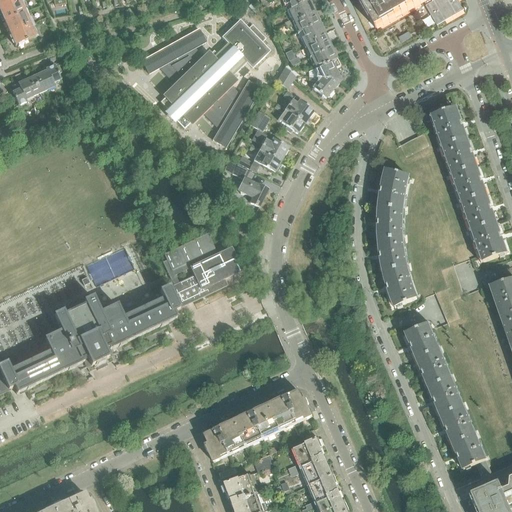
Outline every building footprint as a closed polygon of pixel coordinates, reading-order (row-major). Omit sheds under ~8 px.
[(0,0),(0,10),(19,2),(18,0),(0,0)] [(308,2),(307,0),(283,0),(288,11),(308,2)] [(360,0),(362,1),(360,2),(360,3),(370,22),(371,21),(376,30),(376,29),(426,0),(429,5),(426,7),(436,25),(437,27),(445,22),(445,21),(463,11),(463,12),(464,11),(459,3),(456,0),(360,0)] [(22,13),(19,7),(21,6),(19,2),(0,10),(0,13),(4,23),(25,13),(24,12),(22,13)] [(314,13),(312,9),(311,8),(312,8),(310,3),(309,3),(308,2),(288,11),(294,22),(314,13)] [(31,27),(30,25),(28,20),(26,21),(23,16),(26,15),(25,13),(4,23),(10,36),(24,30),(31,27)] [(319,24),(318,23),(319,22),(317,17),(316,18),(314,13),(294,22),(299,34),(319,24)] [(219,131),(213,142),(225,149),(260,91),(248,83),(239,97),(229,86),(238,78),(235,75),(246,64),(252,70),(270,53),(262,44),(266,40),(252,26),(248,30),(240,21),(221,39),(227,45),(216,55),(213,52),(204,61),(194,50),(206,44),(198,31),(142,62),(149,75),(160,69),(177,87),(160,104),(170,114),(173,112),(178,117),(174,120),(184,131),(202,113),(219,131)] [(314,40),(324,35),(322,30),(323,30),(320,24),(319,25),(319,24),(299,34),(306,48),(304,49),(305,51),(313,47),(312,44),(315,42),(314,40)] [(36,39),(31,27),(24,30),(10,36),(15,47),(17,47),(18,48),(23,46),(23,44),(24,44),(36,39)] [(331,47),(329,42),(328,43),(324,35),(314,40),(315,42),(312,44),(313,47),(305,51),(309,60),(331,49),(330,48),(331,47)] [(337,60),(336,59),(336,60),(334,55),(335,55),(332,49),(331,50),(331,49),(309,60),(310,61),(311,60),(315,70),(337,60)] [(61,59),(59,53),(48,57),(50,63),(61,59)] [(340,82),(334,70),(340,67),(337,60),(315,70),(308,73),(309,78),(309,79),(340,82)] [(61,81),(58,75),(61,74),(57,65),(46,70),(47,72),(32,79),(39,95),(55,88),(53,84),(61,81)] [(275,83),(285,68),(282,66),(272,82),(275,83)] [(285,68),(281,76),(292,83),(296,78),(296,77),(285,68)] [(281,76),(276,83),(288,91),(292,84),(292,83),(281,76)] [(39,95),(32,79),(18,85),(20,90),(12,94),(18,107),(24,105),(27,103),(26,101),(39,95)] [(332,91),(335,88),(340,82),(309,79),(308,82),(317,83),(318,84),(313,90),(325,100),(327,98),(328,99),(333,93),(332,91)] [(312,114),(314,112),(299,102),(296,105),(291,102),(284,111),(289,115),(304,126),(309,119),(310,120),(313,115),(312,114)] [(18,116),(14,108),(13,105),(7,108),(12,119),(18,116)] [(464,134),(456,110),(453,111),(453,109),(448,111),(449,112),(432,118),(430,119),(431,121),(433,120),(436,129),(434,130),(435,132),(437,131),(439,136),(436,137),(437,138),(439,138),(443,147),(440,148),(441,150),(468,140),(467,140),(466,140),(465,135),(466,135),(465,134),(464,134)] [(270,120),(258,113),(254,119),(266,126),(270,120)] [(304,126),(289,115),(282,125),(285,127),(284,129),(285,129),(284,131),(289,134),(291,131),(297,136),(299,133),(300,133),(303,128),(302,128),(304,126)] [(261,134),(266,126),(254,119),(250,127),(261,134)] [(429,146),(423,135),(417,138),(423,149),(429,146)] [(423,149),(417,138),(412,141),(417,152),(423,149)] [(285,157),(288,152),(287,151),(288,149),(272,140),(270,144),(265,141),(259,152),(280,163),(284,157),(285,157)] [(474,162),(469,147),(470,147),(470,146),(469,147),(467,141),(468,141),(468,140),(441,150),(441,151),(444,150),(446,159),(444,160),(445,161),(447,160),(449,165),(447,166),(447,167),(449,167),(452,176),(450,176),(451,178),(477,168),(476,168),(474,163),(475,163),(475,162),(474,162)] [(417,152),(412,141),(406,144),(412,155),(417,152)] [(412,155),(406,144),(400,147),(406,158),(412,155)] [(279,166),(280,163),(259,152),(253,162),(253,163),(252,165),(241,159),(238,165),(255,174),(260,166),(274,174),(276,171),(277,172),(280,166),(279,166)] [(484,190),(479,175),(480,175),(479,174),(478,175),(476,169),(477,169),(477,168),(451,178),(451,179),(453,178),(456,187),(454,188),(455,189),(457,188),(459,193),(456,194),(457,196),(459,195),(462,203),(460,204),(460,206),(486,197),(487,197),(487,196),(486,196),(484,191),(485,191),(485,190),(484,190)] [(267,191),(259,187),(258,187),(249,183),(253,175),(242,169),(238,178),(244,181),(238,192),(240,193),(240,195),(243,196),(245,195),(253,199),(250,204),(258,209),(267,191)] [(407,187),(409,179),(394,174),(394,173),(389,171),(388,173),(386,172),(385,176),(384,176),(385,177),(384,182),(383,182),(382,183),(383,183),(382,190),(380,202),(379,202),(379,203),(380,203),(380,209),(378,209),(406,212),(406,210),(403,210),(404,201),(402,201),(403,199),(405,200),(405,196),(403,196),(404,192),(406,192),(406,191),(404,190),(405,187),(407,187)] [(494,218),(489,203),(489,202),(488,203),(486,197),(460,206),(461,207),(463,206),(466,215),(464,215),(464,217),(467,216),(468,221),(466,222),(467,224),(469,223),(472,231),(470,232),(470,233),(497,224),(496,224),(494,219),(495,219),(494,218)] [(403,223),(403,213),(406,213),(406,212),(378,209),(378,210),(380,210),(379,215),(378,215),(378,216),(379,216),(379,222),(378,228),(378,234),(378,235),(379,235),(379,241),(378,241),(405,240),(405,239),(403,239),(402,229),(405,229),(405,228),(402,228),(402,224),(405,224),(405,223),(403,223)] [(507,256),(498,231),(499,231),(499,230),(498,231),(496,225),(497,225),(497,224),(470,233),(471,235),(473,234),(476,244),(474,245),(475,246),(477,246),(478,251),(476,251),(477,253),(479,252),(482,262),(480,262),(481,264),(483,263),(483,264),(500,258),(500,259),(505,258),(504,256),(507,256)] [(118,348),(127,344),(126,343),(159,328),(160,329),(167,325),(168,326),(169,325),(174,323),(173,321),(175,321),(177,319),(176,318),(173,314),(180,310),(179,309),(226,287),(223,281),(242,273),(231,249),(212,258),(210,254),(214,252),(207,236),(165,256),(167,261),(163,263),(162,262),(162,263),(173,286),(174,287),(170,289),(169,288),(167,289),(167,288),(161,291),(159,293),(159,294),(160,294),(163,300),(123,319),(117,307),(118,307),(117,306),(115,307),(101,314),(97,305),(94,299),(93,298),(91,299),(90,299),(86,301),(83,303),(84,304),(85,306),(64,316),(63,314),(64,313),(63,312),(60,313),(59,314),(55,315),(55,316),(53,317),(53,318),(54,318),(57,324),(61,332),(46,339),(46,340),(44,341),(44,342),(45,342),(50,353),(10,372),(7,365),(8,365),(7,364),(4,365),(3,362),(0,363),(0,396),(10,392),(9,391),(14,388),(16,393),(15,394),(16,395),(18,394),(20,393),(20,395),(27,392),(27,391),(35,388),(34,387),(67,371),(67,372),(76,368),(75,367),(82,364),(85,363),(84,361),(87,360),(90,367),(90,368),(94,366),(94,368),(93,368),(94,370),(96,369),(97,371),(107,367),(106,364),(108,363),(107,362),(106,362),(105,361),(109,359),(108,358),(104,351),(107,350),(108,352),(110,351),(118,347),(118,348)] [(404,251),(403,241),(405,241),(405,240),(378,241),(378,242),(379,242),(380,248),(378,248),(379,249),(380,250),(382,267),(381,267),(381,268),(383,268),(384,273),(382,273),(383,274),(409,268),(409,267),(407,267),(405,258),(407,257),(407,256),(405,256),(404,252),(406,252),(406,250),(404,251)] [(455,272),(454,267),(453,266),(441,270),(443,277),(455,272)] [(408,281),(407,277),(409,277),(407,270),(410,269),(409,268),(383,274),(384,274),(385,280),(384,280),(384,281),(385,281),(386,285),(391,299),(390,299),(390,300),(391,300),(393,305),(392,306),(393,306),(395,310),(397,309),(397,310),(403,308),(402,307),(417,300),(414,292),(412,293),(411,289),(413,289),(412,287),(410,288),(409,284),(411,283),(410,280),(408,281)] [(457,278),(455,272),(443,277),(445,283),(457,278)] [(460,285),(457,278),(445,283),(447,289),(460,285)] [(511,279),(508,281),(509,282),(491,289),(494,297),(496,296),(499,304),(496,305),(497,308),(500,307),(503,317),(501,318),(501,320),(511,315),(511,279)] [(462,291),(460,285),(447,289),(450,295),(462,291)] [(450,296),(450,295),(447,289),(435,294),(438,301),(450,296)] [(464,296),(462,291),(450,295),(450,296),(452,300),(464,296)] [(453,303),(452,300),(450,296),(438,301),(441,308),(453,303)] [(455,308),(453,303),(441,308),(443,313),(455,308)] [(458,314),(455,308),(443,313),(445,319),(458,314)] [(460,319),(458,314),(445,319),(448,325),(460,319)] [(511,315),(501,320),(502,321),(504,320),(506,325),(503,325),(509,342),(511,341),(511,342),(511,345),(511,346),(511,347),(511,315)] [(433,338),(429,328),(431,327),(430,325),(428,326),(413,332),(412,331),(408,333),(408,334),(406,335),(414,355),(413,355),(414,356),(415,355),(417,360),(416,361),(441,351),(440,349),(438,350),(434,340),(436,339),(435,337),(433,338)] [(446,363),(445,361),(443,362),(439,353),(442,352),(441,351),(416,361),(416,362),(417,361),(419,367),(418,367),(419,368),(419,367),(426,383),(425,383),(426,384),(427,384),(429,389),(428,389),(428,390),(453,379),(453,378),(450,379),(446,369),(449,368),(448,367),(446,368),(444,364),(446,363)] [(456,392),(458,391),(457,389),(455,390),(451,381),(454,380),(453,379),(428,390),(429,390),(431,395),(430,395),(431,396),(434,401),(438,411),(437,411),(438,412),(439,412),(441,417),(440,418),(465,407),(465,406),(462,407),(458,398),(461,397),(460,395),(458,396),(456,392)] [(312,418),(308,408),(308,407),(305,400),(303,401),(302,400),(299,393),(297,394),(296,394),(295,393),(290,395),(291,397),(289,398),(289,397),(283,400),(282,401),(281,399),(274,402),(275,404),(269,407),(281,433),(283,433),(282,432),(297,425),(297,426),(299,425),(299,424),(312,418)] [(281,433),(269,407),(263,410),(261,408),(255,411),(256,413),(255,414),(255,413),(248,416),(249,416),(247,417),(246,415),(240,418),(241,420),(235,423),(247,449),(249,449),(248,448),(263,441),(263,442),(264,442),(265,441),(265,440),(280,433),(280,434),(281,433)] [(468,420),(470,419),(469,418),(467,419),(463,409),(466,408),(465,407),(440,418),(441,418),(443,423),(442,424),(443,424),(444,424),(450,440),(449,440),(450,441),(451,440),(453,446),(452,446),(477,436),(477,435),(475,436),(470,426),(473,425),(472,423),(470,424),(468,420)] [(247,449),(235,423),(228,426),(227,424),(220,427),(222,429),(221,430),(220,429),(214,432),(214,433),(213,433),(212,432),(207,434),(208,436),(207,436),(205,437),(209,444),(208,445),(209,445),(206,447),(214,464),(245,449),(246,450),(247,449)] [(317,437),(315,432),(304,437),(306,441),(317,437)] [(480,448),(476,438),(478,437),(477,436),(452,446),(452,447),(453,446),(455,452),(454,452),(455,453),(456,453),(464,472),(466,471),(467,472),(471,470),(471,469),(486,462),(488,461),(487,460),(485,461),(481,450),(483,450),(482,447),(480,448)] [(323,457),(320,450),(323,449),(319,441),(295,451),(310,487),(334,477),(331,469),(328,470),(326,463),(327,463),(325,459),(324,456),(323,457)] [(278,453),(276,448),(269,451),(272,456),(278,453)] [(271,463),(273,462),(271,456),(254,463),(256,468),(271,463)] [(486,462),(476,466),(482,479),(491,475),(486,462)] [(258,474),(273,468),(271,463),(256,468),(258,474)] [(221,480),(236,475),(234,470),(219,475),(221,480)] [(511,511),(508,506),(511,503),(511,479),(510,480),(508,475),(497,480),(499,485),(472,497),(477,511),(511,511)] [(265,511),(259,494),(261,494),(260,490),(256,491),(253,486),(256,484),(253,476),(226,486),(223,487),(226,495),(229,494),(231,501),(230,502),(233,508),(234,508),(235,511),(265,511)] [(342,499),(339,493),(338,493),(335,486),(338,485),(334,477),(310,487),(317,504),(313,504),(306,507),(307,510),(302,511),(310,511),(315,510),(318,507),(320,511),(349,511),(346,505),(344,506),(341,499),(342,499)] [(94,511),(93,509),(94,508),(91,502),(90,502),(90,501),(88,502),(84,495),(82,496),(81,494),(74,497),(75,499),(74,500),(73,498),(70,500),(75,511),(94,511)] [(75,511),(70,500),(67,501),(68,502),(60,506),(59,503),(51,507),(53,511),(75,511)]
